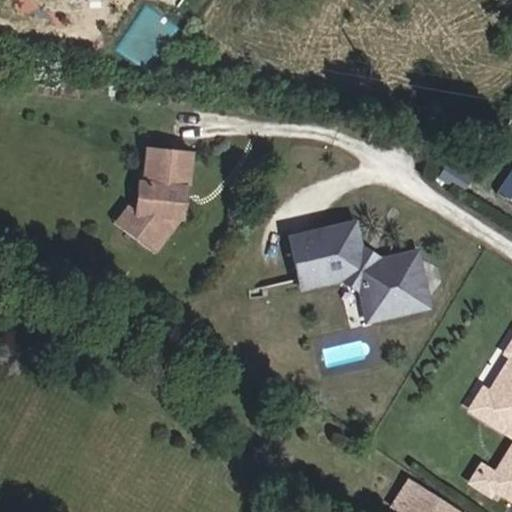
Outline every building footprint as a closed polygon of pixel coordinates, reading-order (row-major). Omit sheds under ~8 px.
[(145,147),(141,183),(138,182),(135,210),(135,212),(122,230),(138,242),(143,235),(157,247),(180,217),(173,212),(175,196),(183,189),(187,185),(191,151),(145,147)] [(511,163),(511,164),(500,190),(511,195),(511,191),(511,163)] [(180,217),(183,189),(175,196),(173,212),(180,217)] [(135,210),(127,204),(112,223),(122,230),(135,212),(135,210)] [(427,306),(414,252),(373,261),(359,253),(352,223),(288,238),(298,280),(349,269),(363,277),(373,319),(427,306)] [(157,247),(143,235),(138,242),(153,253),(157,247)] [(511,335),(502,351),(511,357),(489,394),(488,395),(501,403),(489,422),(511,436),(511,447),(505,459),(511,463),(511,335)] [(482,390),(469,410),(489,422),(501,403),(488,395),(489,394),(482,390)] [(327,444),(325,433),(317,435),(319,445),(327,444)] [(511,463),(501,479),(494,489),(511,500),(511,463)] [(501,479),(484,468),(473,485),(490,495),(494,489),(501,479)] [(459,511),(408,480),(391,507),(398,511),(459,511)]
